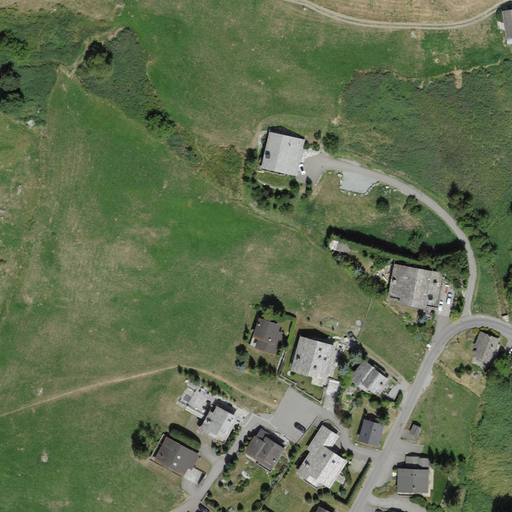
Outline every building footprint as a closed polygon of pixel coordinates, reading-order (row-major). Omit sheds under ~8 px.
[(501,39),(511,37),(511,11),(497,13),(501,39)] [(299,141),(264,133),(256,168),(292,175),(299,141)] [(441,275),(390,266),(383,296),(393,298),(391,306),(419,311),(420,306),(435,308),(441,275)] [(274,326),(254,319),(248,338),(253,339),(249,348),(269,355),(273,345),(278,346),(281,338),(277,336),(278,334),(273,332),(274,326)] [(493,340),(478,333),(467,358),(481,364),(493,340)] [(329,347),(295,338),(287,372),(321,381),(329,347)] [(386,381),(362,361),(345,380),(363,394),(364,392),(372,398),(386,381)] [(232,419),(212,408),(208,413),(204,411),(194,431),(211,440),(212,437),(219,440),(232,419)] [(355,441),(375,447),(380,428),(360,423),(355,441)] [(417,430),(410,426),(406,434),(413,437),(417,430)] [(333,437),(319,427),(303,451),(306,452),(291,474),(314,488),(316,484),(323,489),(341,462),(325,452),(333,437)] [(197,455),(162,437),(149,461),(197,487),(203,474),(191,468),(197,455)] [(257,443),(249,437),(239,453),(257,465),(260,461),(268,465),(279,449),(260,437),(257,443)] [(425,458),(403,458),(403,470),(393,470),(392,491),(421,493),(422,474),(425,474),(425,458)]
